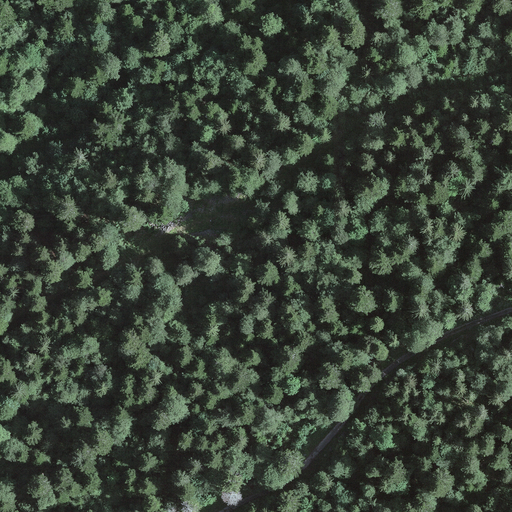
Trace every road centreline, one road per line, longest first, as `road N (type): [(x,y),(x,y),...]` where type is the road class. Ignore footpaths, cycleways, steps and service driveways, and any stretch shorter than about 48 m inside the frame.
road 1 (track): [(0,341),(67,313),(374,109),(511,65)]
road 2 (track): [(511,309),(406,351),(367,382),(342,424),(297,472),(215,511)]
road 3 (track): [(310,0),(0,163)]
